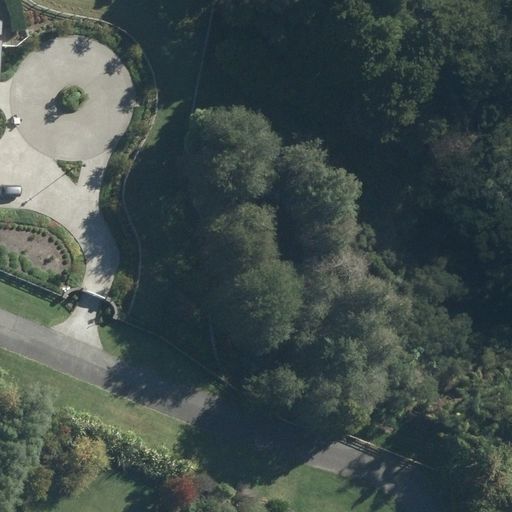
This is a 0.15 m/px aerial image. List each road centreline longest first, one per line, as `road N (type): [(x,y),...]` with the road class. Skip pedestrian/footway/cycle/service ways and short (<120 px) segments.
road 1 (track): [(418,511),(403,493),(342,463),(0,333)]
road 2 (unknown): [(158,393),(124,276),(0,224)]
